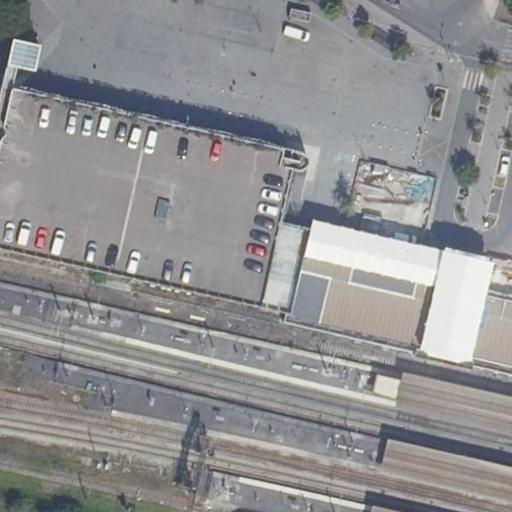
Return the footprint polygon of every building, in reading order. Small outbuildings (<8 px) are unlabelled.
[(1,86),(0,86),(0,103),(9,101),(71,115),(136,129),(142,137),(139,151),(157,155),(160,141),(168,137),(217,146),(265,158),(272,171),(258,232),(267,249),(303,258),(304,252),(310,229),(281,222),(292,173),(300,173),(304,169),(306,166),(306,163),(305,159),(304,156),(299,154),(284,151),(285,146),(272,143),(271,148),(149,121),(150,116),(138,113),(137,117),(14,90),(15,85),(3,82),(1,86)] [(0,103),(0,245),(290,310),(303,258),(267,249),(258,232),(272,171),(265,158),(217,146),(168,137),(160,141),(157,155),(139,151),(142,137),(136,129),(71,115),(9,101),(0,103)] [(511,273),(310,229),(304,252),(436,283),(480,293),(511,300),(511,273)] [(427,320),(436,283),(304,252),(303,258),(290,310),(288,320),(354,335),(420,351),(425,330),(426,325),(427,320)] [(464,362),(480,293),(436,283),(427,320),(426,325),(425,330),(420,351),(431,354),(430,359),(434,360),(439,361),(444,362),(451,364),(452,359),(464,362)] [(511,300),(480,293),(464,362),(511,373),(511,300)] [(511,402),(397,376),(389,410),(511,437),(511,402)] [(511,507),(511,471),(382,441),(374,476),(511,507)] [(212,471),(205,498),(257,511),(293,511),(298,494),(212,471)]
